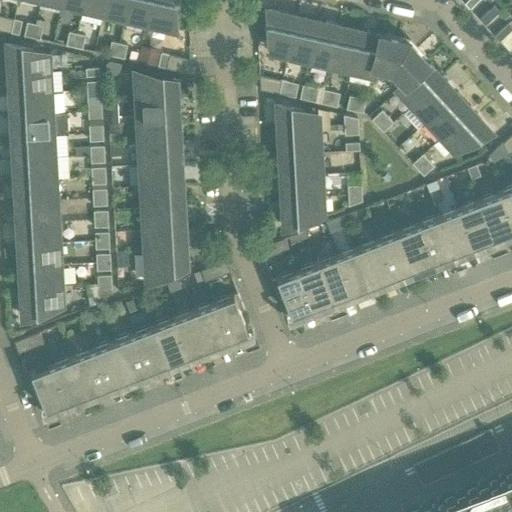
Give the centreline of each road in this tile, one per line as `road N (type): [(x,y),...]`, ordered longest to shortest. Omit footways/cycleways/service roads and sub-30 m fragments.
road 1 (residential): [(288,360),(234,235),(215,0)]
road 2 (unclassified): [(31,459),(288,360)]
road 3 (unclassified): [(288,360),(511,274)]
road 4 (residential): [(511,90),(445,23),(371,0)]
